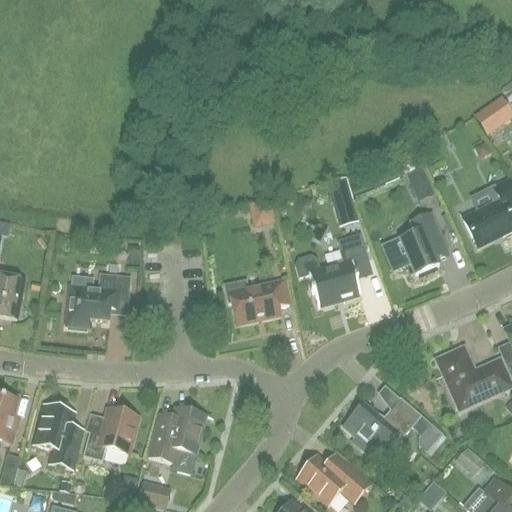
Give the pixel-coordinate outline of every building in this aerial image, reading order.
[(511,108),(502,95),(476,116),(490,134),(511,116),(511,108)] [(425,178),(409,185),(418,205),(434,198),(425,178)] [(334,211),(339,230),(357,225),(346,182),(331,185),(338,210),(334,211)] [(493,192),(499,204),(462,222),(477,252),(511,233),(511,222),(507,214),(511,211),(511,190),(509,184),(493,192)] [(247,204),(251,219),(273,214),(269,199),(247,204)] [(415,236),(399,243),(414,279),(438,269),(435,261),(447,257),(430,217),(410,225),(415,236)] [(347,241),(352,260),(366,256),(360,237),(347,241)] [(309,279),(318,310),(360,298),(356,283),(357,283),(352,264),(320,273),(316,262),(311,259),(297,263),(294,269),(298,282),(309,279)] [(109,318),(110,303),(128,305),(128,300),(130,281),(102,278),(101,294),(91,293),(92,282),(72,280),(71,291),(70,292),(68,292),(66,309),(69,309),(67,328),(88,330),(88,323),(107,325),(108,318),(109,318)] [(24,284),(0,279),(0,319),(16,323),(24,284)] [(227,308),(232,307),(236,328),(279,318),(278,310),(290,308),(285,284),(248,292),(246,284),(223,289),(227,308)] [(438,364),(460,411),(509,389),(498,366),(473,377),(462,353),(438,364)] [(14,419),(19,399),(6,395),(5,400),(0,398),(0,446),(11,449),(18,420),(14,419)] [(382,423),(363,407),(342,431),(355,442),(352,445),(373,462),(385,448),(387,449),(396,448),(420,421),(429,428),(417,442),(418,450),(424,455),(440,437),(441,439),(442,438),(400,401),(382,423)] [(70,429),(73,417),(44,410),(34,448),(54,453),(50,467),(71,472),(78,447),(82,432),(70,429)] [(111,414),(107,413),(100,439),(89,436),(83,460),(102,465),(105,451),(128,457),(138,421),(134,420),(135,416),(112,410),(111,414)] [(159,417),(154,436),(148,461),(173,467),(176,453),(195,458),(205,419),(176,412),(173,420),(159,417)] [(485,467),(466,451),(454,465),(472,481),(485,467)] [(6,458),(0,482),(0,488),(12,490),(20,461),(6,458)] [(327,469),(317,460),(297,483),(327,509),(340,495),(353,507),(369,488),(335,459),(327,469)] [(511,511),(511,498),(494,483),(483,496),(490,502),(480,511),(511,511)] [(137,508),(154,511),(165,511),(171,492),(143,485),(137,508)]
